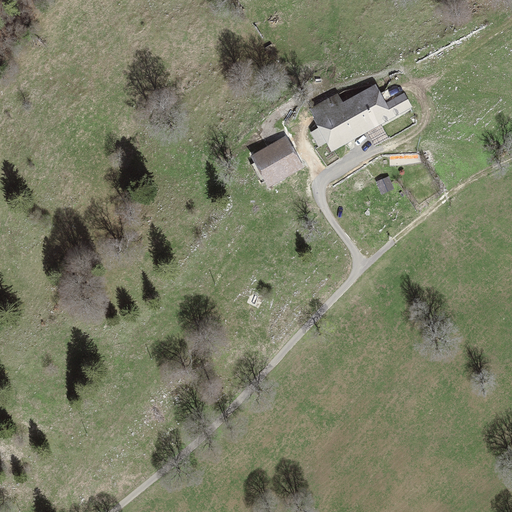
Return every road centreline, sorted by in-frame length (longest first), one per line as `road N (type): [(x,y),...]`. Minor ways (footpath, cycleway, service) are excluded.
road 1 (track): [(363,267),(185,451),(112,511)]
road 2 (track): [(511,158),(460,185),(363,267)]
